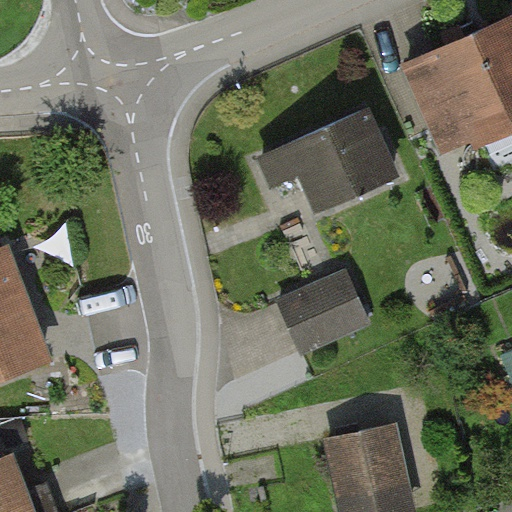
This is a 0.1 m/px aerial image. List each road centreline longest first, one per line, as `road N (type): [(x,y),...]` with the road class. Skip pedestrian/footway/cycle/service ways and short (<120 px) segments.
road 1 (residential): [(188,511),(176,447),(171,278),(110,75)]
road 2 (residential): [(110,75),(320,0)]
